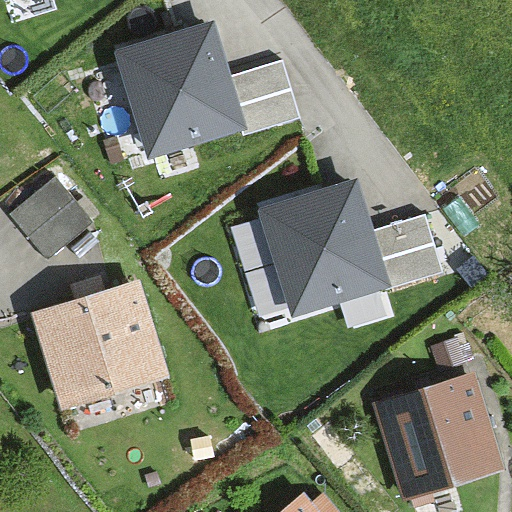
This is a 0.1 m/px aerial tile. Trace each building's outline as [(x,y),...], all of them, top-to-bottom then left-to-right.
[(247,118),(216,11),(116,40),(147,147),(247,118)] [(391,278),(357,168),(256,199),(290,309),(391,278)] [(48,180),(0,228),(0,230),(48,277),(97,227),(48,180)] [(153,294),(40,322),(64,420),(177,393),(153,294)] [(479,386),(380,411),(404,508),(503,484),(479,386)]
